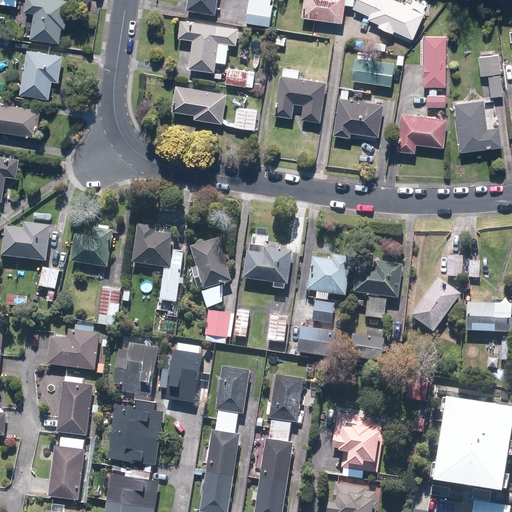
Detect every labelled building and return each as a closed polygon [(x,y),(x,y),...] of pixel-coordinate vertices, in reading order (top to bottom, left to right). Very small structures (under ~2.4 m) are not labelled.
[(67,1),(61,0),(25,0),(23,13),(33,15),(29,41),(60,45),(67,1)] [(221,0),(190,0),(189,9),(219,13),(221,0)] [(276,0),(250,0),(248,20),(273,24),(276,0)] [(345,0),(304,0),(302,18),(342,24),(345,0)] [(427,13),(398,0),(358,0),(354,10),(415,38),(427,13)] [(241,26),(183,18),(180,38),(195,40),(192,67),(217,70),(221,40),(239,43),(241,26)] [(449,36),(427,35),(425,85),(447,86),(449,36)] [(61,57),(26,51),(18,96),(45,100),(49,82),(56,83),(61,57)] [(501,53),(482,56),(484,75),(503,72),(501,53)] [(394,64),(354,58),(351,80),(391,85),(394,64)] [(255,72),(228,68),(226,84),(253,88),(255,72)] [(0,73),(0,86),(7,87),(8,74),(0,73)] [(329,81),(283,74),(277,114),(295,116),(297,102),(306,104),(304,118),(323,121),(329,81)] [(503,75),(492,76),(494,95),(505,94),(503,75)] [(226,95),(175,86),(171,112),(194,116),(193,119),(221,124),(226,95)] [(447,94),(429,94),(429,105),(447,105),(447,94)] [(383,105),(338,98),(332,135),(349,138),(350,134),(378,138),(383,105)] [(486,99),(458,102),(463,149),(504,145),(502,126),(489,127),(486,99)] [(38,111),(0,104),(0,133),(33,139),(38,111)] [(261,109),(239,106),(236,126),(258,129),(261,109)] [(448,121),(403,115),(398,153),(416,155),(417,146),(444,150),(448,121)] [(19,160),(0,157),(0,202),(1,202),(4,177),(16,179),(19,160)] [(5,224),(1,253),(46,260),(51,225),(23,222),(22,227),(5,224)] [(137,224),(132,262),(163,267),(158,299),(175,302),(182,251),(173,250),(175,235),(155,232),(156,227),(137,224)] [(78,231),(74,259),(110,265),(116,229),(96,225),(95,234),(78,231)] [(218,238),(191,245),(197,266),(194,266),(200,287),(202,286),(203,288),(230,280),(218,238)] [(246,249),(242,277),(287,283),(291,250),(263,246),(262,252),(246,249)] [(335,258),(316,255),(310,288),(347,294),(354,256),(336,253),(335,258)] [(465,254),(450,253),(449,275),(464,276),(465,254)] [(482,259),(472,259),(471,276),(481,277),(482,259)] [(357,265),(353,291),(398,298),(403,265),(375,261),(374,267),(357,265)] [(60,270),(43,266),(38,285),(55,289),(60,270)] [(464,292),(440,275),(413,314),(437,330),(464,292)] [(121,288),(102,285),(97,323),(116,326),(121,288)] [(55,291),(48,290),(45,300),(52,302),(55,291)] [(27,297),(7,294),(6,304),(25,307),(27,297)] [(370,295),(368,315),(386,317),(389,298),(370,295)] [(338,302),(317,299),(314,319),(335,322),(338,302)] [(511,302),(469,300),(467,329),(511,330),(511,302)] [(249,336),(253,309),(241,307),(237,334),(249,336)] [(232,314),(208,311),(205,336),(229,338),(232,314)] [(289,315),(273,313),(269,339),(285,341),(289,315)] [(334,329),(304,324),(300,350),(330,355),(334,329)] [(54,334),(51,362),(98,368),(102,331),(71,327),(70,336),(54,334)] [(354,355),(384,360),(389,331),(370,328),(369,334),(358,332),(354,355)] [(163,346),(124,340),(117,388),(156,394),(163,346)] [(511,340),(504,340),(503,358),(511,358),(511,340)] [(206,352),(177,348),(170,397),(199,401),(206,352)] [(254,368),(226,364),(219,408),(246,412),(254,368)] [(306,376),(279,372),(272,416),(299,420),(306,376)] [(413,377),(411,398),(421,399),(417,429),(426,430),(432,380),(413,377)] [(96,383),(66,380),(60,430),(89,434),(96,383)] [(0,390),(0,386),(0,433),(6,434),(8,412),(0,411),(0,390)] [(511,401),(449,393),(437,475),(506,485),(511,444),(511,401)] [(168,410),(119,402),(110,457),(160,464),(168,410)] [(387,418),(341,411),(332,464),(379,472),(387,418)] [(231,511),(244,432),(215,428),(202,509),(218,511),(231,511)] [(286,511),(297,441),(269,437),(257,511),(286,511)] [(87,448),(58,444),(52,495),(81,499),(87,448)] [(157,511),(162,479),(112,472),(107,511),(157,511)] [(379,511),(383,488),(334,481),(329,511),(379,511)] [(506,494),(506,493),(505,491),(504,490),(503,489),(501,489),(500,489),(498,490),(497,491),(497,492),(496,494),(497,495),(498,497),(499,497),(500,498),(502,498),(503,498),(504,497),(505,496),(506,494)] [(510,511),(511,502),(475,497),(474,501),(472,511),(510,511)]
